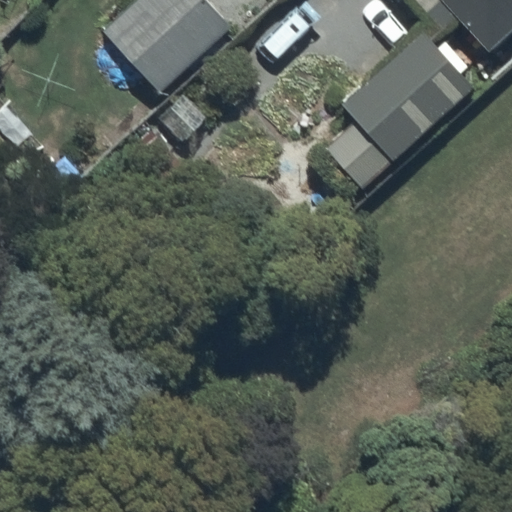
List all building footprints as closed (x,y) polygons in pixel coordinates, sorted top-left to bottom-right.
[(200,0),(121,0),(93,25),(151,90),(224,26),(200,0)] [(210,0),(232,22),(254,0),(210,0)] [(511,0),(411,0),(423,13),(436,1),(486,55),(511,30),(511,0)] [(350,117),(319,142),(353,183),(470,87),(456,71),(467,62),(444,34),(431,45),(416,27),(332,96),(350,117)] [(446,211),(409,169),(347,223),(384,265),(446,211)]
